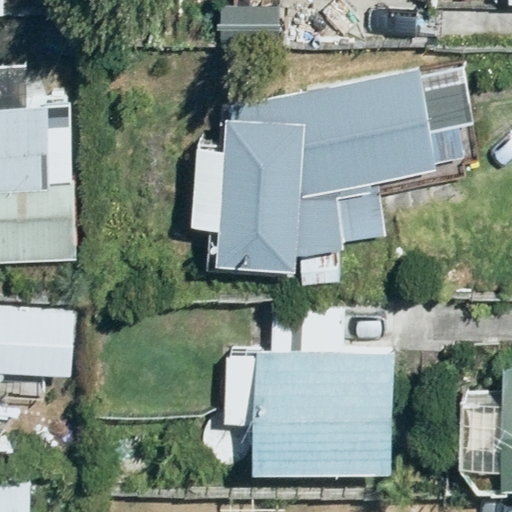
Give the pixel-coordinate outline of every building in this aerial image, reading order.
[(351,0),(286,0),(285,30),(350,34),(351,0)] [(241,38),(271,38),(270,10),(241,10),(241,38)] [(234,95),(224,249),(301,253),(303,240),(350,236),(351,232),(386,225),(381,170),(441,160),(440,154),(469,148),(462,114),(477,112),(472,89),(429,97),(422,60),(234,95)] [(0,96),(0,245),(74,245),(74,172),(51,173),(50,96),(0,96)] [(511,203),(478,228),(496,254),(511,242),(511,203)] [(342,261),(305,262),(304,276),(343,275),(342,261)] [(275,303),(276,342),(230,342),(232,409),(261,409),(262,458),(400,456),(400,341),(346,341),(346,303),(275,303)] [(22,453),(0,451),(0,496),(19,498),(22,453)]
